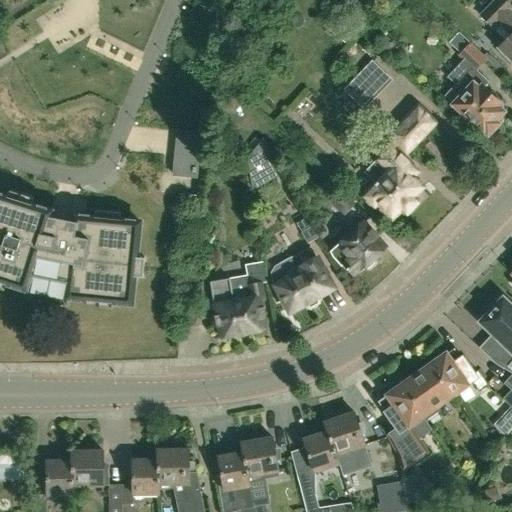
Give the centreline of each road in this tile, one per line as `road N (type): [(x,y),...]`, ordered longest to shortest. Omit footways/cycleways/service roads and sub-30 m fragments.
road 1 (tertiary): [(0,391),(190,392),(262,382),(310,365),(385,321),(511,192)]
road 2 (residential): [(0,162),(28,177),(58,180),(103,169),(175,0)]
